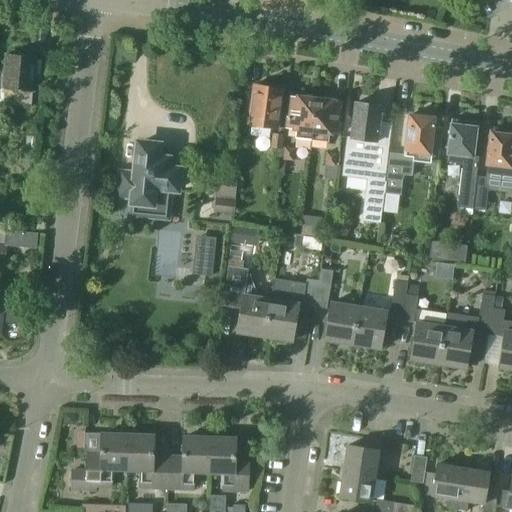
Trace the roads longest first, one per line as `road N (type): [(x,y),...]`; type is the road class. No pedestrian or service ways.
road 1 (tertiary): [(511,68),(125,3)]
road 2 (residential): [(45,379),(99,0)]
road 3 (residential): [(306,393),(45,379)]
road 4 (residential): [(511,423),(306,393)]
road 5 (residential): [(17,511),(45,379)]
